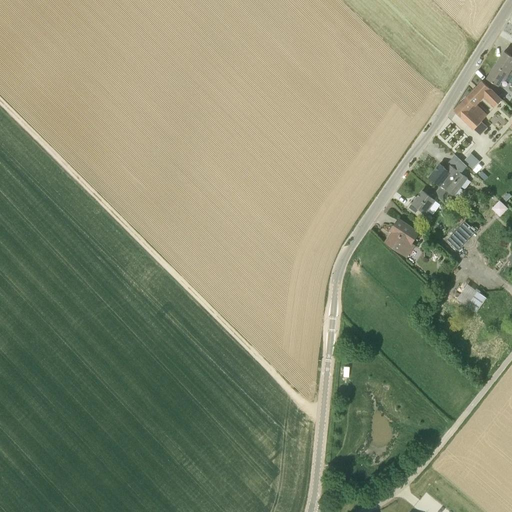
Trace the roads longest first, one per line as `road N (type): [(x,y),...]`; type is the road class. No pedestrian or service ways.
road 1 (tertiary): [(310,511),(342,260),(511,3)]
road 2 (track): [(321,421),(0,107)]
road 3 (unclassified): [(363,511),(422,466),(511,354)]
